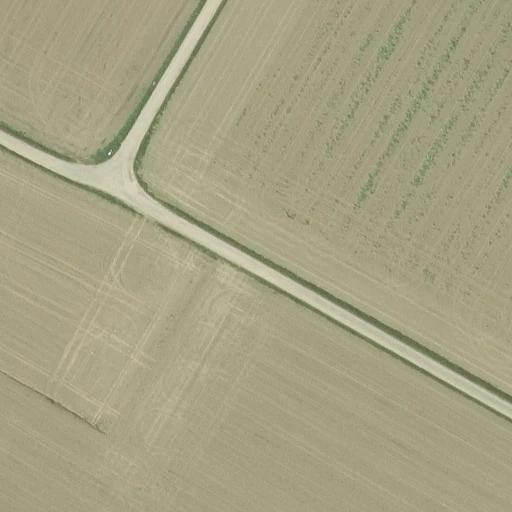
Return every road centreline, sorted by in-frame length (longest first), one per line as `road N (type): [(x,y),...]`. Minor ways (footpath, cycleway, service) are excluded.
road 1 (unclassified): [(110,189),(511,414)]
road 2 (unclassified): [(220,0),(110,189)]
road 3 (unclassified): [(110,189),(0,132)]
